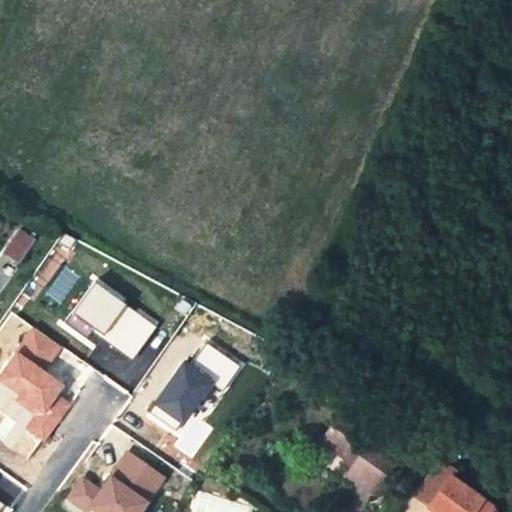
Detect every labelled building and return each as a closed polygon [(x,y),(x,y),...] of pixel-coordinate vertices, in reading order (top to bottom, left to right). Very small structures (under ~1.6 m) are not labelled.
[(29,249),(16,239),(1,260),(15,270),(29,249)] [(344,459),(353,464),(348,470),(345,475),(372,494),(397,458),(371,439),(374,435),(341,411),(320,442),(344,459)] [(341,465),(348,470),(353,464),(344,459),(341,465)] [(489,511),(486,504),(448,478),(428,508),(434,511),(489,511)] [(247,511),(250,505),(203,493),(198,511),(247,511)]
